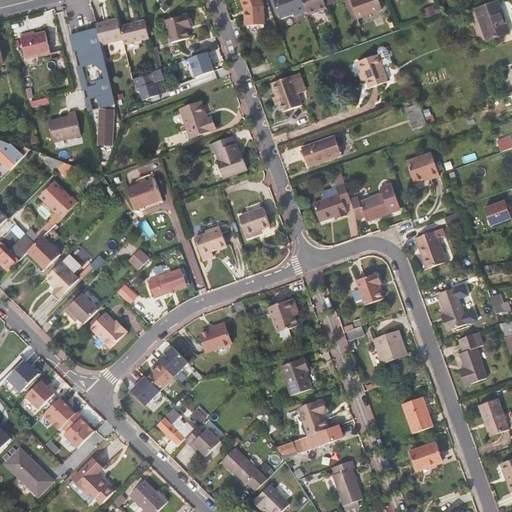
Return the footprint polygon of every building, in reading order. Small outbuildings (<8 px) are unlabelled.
[(250,0),(251,3),(252,18),(270,16),(269,0),(250,0)] [(313,0),(284,0),(289,11),(304,6),(307,7),(315,4),(313,0)] [(353,0),(357,9),(364,7),(362,2),(368,0),(353,0)] [(511,24),(511,8),(509,0),(485,0),(483,1),(493,31),(511,24)] [(194,8),(172,16),(178,38),(196,33),(194,23),(198,22),(194,8)] [(127,23),(125,16),(103,21),(108,41),(130,36),(127,23)] [(156,35),(152,17),(127,23),(130,36),(131,41),(156,35)] [(74,31),(93,102),(98,101),(99,106),(123,99),(101,24),(74,31)] [(50,30),(26,36),(31,57),(55,52),(50,30)] [(384,45),(364,53),(370,72),(372,71),(375,79),(393,72),(388,57),(398,53),(394,42),(393,41),(391,39),(389,39),(387,39),(385,40),(384,41),(383,43),(384,45)] [(207,61),(189,67),(191,73),(208,67),(207,61)] [(169,74),(167,65),(164,66),(140,75),(142,82),(143,84),(169,74)] [(299,68),(279,76),(284,89),(285,89),(291,104),(309,98),(299,68)] [(209,101),(190,107),(199,134),(222,126),(218,115),(214,117),(209,101)] [(107,105),(105,142),(118,142),(120,105),(107,105)] [(76,113),(56,118),(61,139),(88,132),(82,108),(75,109),(76,113)] [(348,145),(342,128),(308,139),(311,146),(312,151),(314,157),(348,145)] [(249,154),(247,148),(243,138),(242,139),(239,131),(217,140),(220,147),(223,146),(226,156),(225,156),(231,173),(256,164),(251,153),(249,154)] [(30,145),(0,135),(0,152),(16,168),(36,147),(30,145)] [(438,145),(414,154),(421,174),(436,169),(436,171),(446,168),(438,145)] [(56,169),(38,152),(27,164),(45,180),(56,169)] [(85,164),(70,159),(64,164),(72,175),(85,164)] [(349,169),(348,166),(341,168),(342,171),(347,184),(320,194),(326,212),(343,205),(345,209),(354,206),(353,202),(355,201),(352,194),(357,192),(356,189),(349,169)] [(21,173),(16,168),(8,176),(13,182),(21,173)] [(163,175),(134,185),(142,206),(170,196),(163,175)] [(357,192),(364,210),(371,207),(373,212),(406,201),(397,175),(387,178),(389,184),(366,192),(364,187),(356,189),(357,192)] [(46,192),(63,209),(77,195),(60,178),(46,192)] [(28,201),(43,186),(37,180),(22,195),(28,201)] [(498,223),(511,217),(511,197),(492,205),(498,223)] [(261,225),(268,223),(277,220),(271,202),(247,211),(254,231),(263,228),(261,225)] [(0,229),(12,217),(0,204),(0,229)] [(468,213),(465,204),(446,211),(450,220),(468,213)] [(208,250),(219,246),(234,241),(230,231),(237,229),(234,222),(228,225),(227,222),(217,226),(218,228),(202,233),(208,250)] [(444,224),(427,230),(433,248),(430,249),(434,262),(455,255),(444,224)] [(0,245),(0,256),(14,270),(34,249),(42,241),(34,233),(16,249),(6,239),(0,245)] [(67,251),(49,234),(42,241),(34,249),(51,266),(67,251)] [(146,266),(156,255),(147,246),(136,256),(146,266)] [(221,252),(219,246),(208,250),(210,256),(221,252)] [(67,259),(51,275),(62,286),(59,289),(65,296),(84,276),(67,259)] [(195,281),(189,264),(156,276),(162,293),(195,281)] [(383,266),(362,274),(370,299),(387,293),(383,278),(387,277),(383,266)] [(445,286),(453,307),(454,312),(450,313),(454,325),(475,317),(462,280),(445,286)] [(129,283),(123,290),(132,299),(138,291),(129,283)] [(506,289),(497,292),(503,311),(511,307),(511,297),(509,298),(506,289)] [(299,304),(302,302),(299,293),(276,301),(285,326),(304,320),(301,310),(299,304)] [(90,321),(101,310),(85,294),(71,309),(77,314),(79,311),(90,321)] [(253,302),(250,294),(241,297),(244,305),(248,304),(253,302)] [(247,312),(251,311),(248,304),(244,305),(242,306),(243,309),(245,308),(247,312)] [(116,345),(133,327),(125,320),(123,322),(110,309),(95,325),(116,345)] [(221,323),(207,328),(213,346),(238,337),(231,316),(220,320),(221,323)] [(511,320),(502,323),(509,353),(511,352),(511,320)] [(349,339),(365,333),(362,324),(346,330),(349,339)] [(403,324),(379,333),(387,357),(412,348),(403,324)] [(484,325),(464,332),(469,345),(466,346),(470,361),(464,363),(470,378),(492,371),(482,341),(488,338),(484,325)] [(166,354),(169,357),(182,370),(196,356),(180,340),(166,354)] [(310,353),(287,361),(297,391),(317,385),(311,366),(314,365),(310,353)] [(14,376),(27,389),(45,371),(32,357),(14,376)] [(169,357),(154,371),(168,384),(182,370),(169,357)] [(153,399),(168,384),(154,371),(152,369),(145,375),(147,376),(138,385),(153,399)] [(32,393),(46,406),(61,391),(53,383),(56,381),(50,375),(32,393)] [(511,413),(503,389),(484,396),(496,429),(511,422),(511,413)] [(49,411),(65,426),(68,423),(81,410),(71,400),(73,398),(67,392),(49,411)] [(428,392),(408,399),(418,428),(438,421),(428,392)] [(315,431),(333,424),(327,409),(330,408),(326,397),(305,404),(315,431)] [(212,414),(203,406),(198,412),(206,420),(212,414)] [(197,426),(186,415),(188,413),(182,407),(166,423),(184,440),(190,434),(197,426)] [(82,409),(81,410),(68,423),(73,428),(70,431),(84,444),(100,427),(82,409)] [(315,431),(308,433),(312,445),(349,432),(345,420),(333,424),(315,431)] [(201,429),(193,437),(198,442),(200,440),(205,446),(224,465),(230,458),(240,448),(215,425),(213,427),(209,421),(201,429)] [(0,452),(16,436),(2,422),(1,423),(0,422),(0,452)] [(197,426),(190,434),(193,437),(201,429),(197,426)] [(245,444),(252,437),(244,430),(238,437),(245,444)] [(434,459),(441,458),(447,456),(440,438),(415,447),(421,465),(434,461),(434,459)] [(44,494),(59,478),(25,445),(10,461),(44,494)] [(244,445),(240,448),(230,458),(254,482),(256,480),(264,487),(275,476),(244,445)] [(360,461),(358,454),(338,461),(340,468),(337,469),(348,500),(363,495),(368,493),(357,461),(360,461)] [(511,470),(505,454),(503,455),(510,473),(511,470)] [(105,465),(97,457),(78,476),(97,497),(100,494),(106,500),(119,487),(101,470),(105,465)] [(158,511),(172,498),(161,488),(149,476),(134,491),(156,511),(158,511)] [(280,481),(264,497),(273,504),(274,503),(283,511),(287,511),(299,501),(280,481)] [(163,486),(161,488),(172,498),(174,496),(163,486)] [(365,500),(363,495),(348,500),(350,506),(365,500)] [(273,504),(264,497),(262,498),(270,506),(273,504)] [(468,511),(466,503),(443,511),(468,511)]
